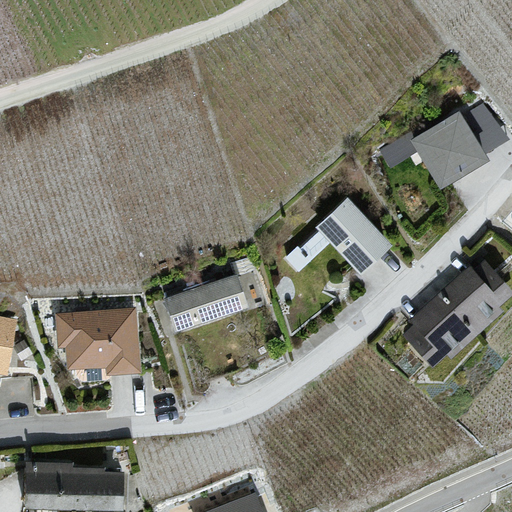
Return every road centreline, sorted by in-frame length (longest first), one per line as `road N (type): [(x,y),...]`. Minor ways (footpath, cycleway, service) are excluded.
road 1 (residential): [(0,439),(238,419),(313,376),(511,190)]
road 2 (track): [(0,101),(136,60),(275,0)]
